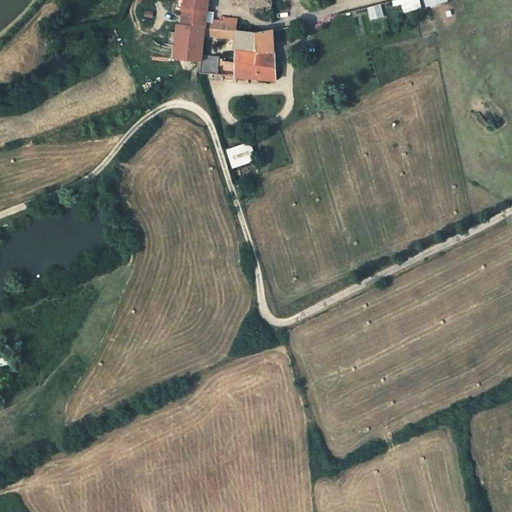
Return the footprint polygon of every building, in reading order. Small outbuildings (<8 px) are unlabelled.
[(181,0),(180,22),(202,24),(202,20),(203,0),(181,0)] [(393,7),(401,5),(404,14),(423,9),(420,0),(396,0),(392,1),(393,7)] [(423,0),(426,8),(449,2),(448,0),(423,0)] [(210,20),(202,20),(202,24),(237,27),(237,16),(222,15),(222,17),(210,17),(210,20)] [(201,46),(202,24),(180,22),(179,58),(201,60),(201,46)] [(240,28),(237,52),(227,51),(226,76),(259,79),(257,29),(248,28),(240,28)] [(273,30),(257,29),(259,79),(277,82),(273,30)] [(203,74),(218,74),(218,56),(203,56),(203,74)] [(7,374),(19,367),(14,358),(2,364),(7,374)]
